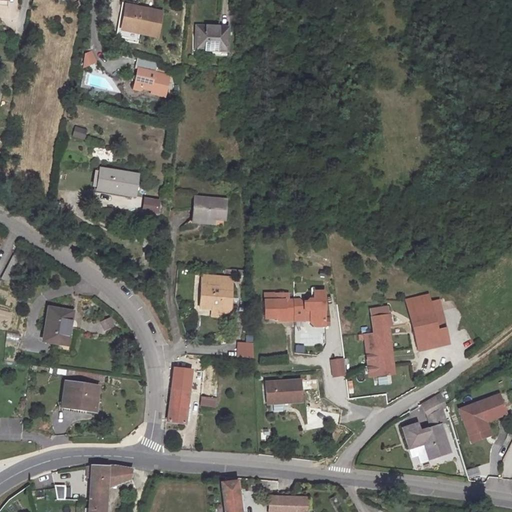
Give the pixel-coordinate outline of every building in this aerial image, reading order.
[(160,36),(165,12),(124,4),(124,6),(121,5),(117,29),(157,37),(157,36),(160,36)] [(228,29),(198,28),(197,51),(228,52),(228,29)] [(84,68),(96,63),(91,50),(79,55),(84,68)] [(158,71),(160,60),(141,56),(139,68),(144,69),(143,73),(136,77),(138,80),(136,90),(145,91),(147,90),(154,91),(153,93),(168,96),(172,75),(158,71)] [(75,126),(71,137),(83,141),(87,130),(75,126)] [(134,195),(138,175),(104,168),(101,188),(134,195)] [(194,196),(192,217),(213,219),(213,218),(224,219),(226,199),(194,196)] [(160,200),(145,197),(143,211),(157,213),(160,200)] [(7,273),(2,282),(12,288),(17,278),(7,273)] [(203,277),(203,284),(233,287),(233,280),(203,277)] [(231,312),(233,287),(203,284),(200,309),(231,312)] [(276,294),(273,294),(273,300),(262,299),(262,317),(274,317),(275,315),(281,315),(281,320),(307,319),(307,322),(311,325),(322,325),(322,292),(312,291),(311,300),(306,300),(304,302),(298,302),(296,300),(286,300),(287,294),(282,294),(281,292),(277,292),(276,294)] [(370,331),(362,332),(358,332),(359,336),(362,336),(365,364),(362,364),(363,371),(366,371),(367,375),(390,372),(385,324),(389,323),(387,304),(367,308),(370,331)] [(80,311),(57,308),(52,341),(73,344),(76,323),(78,324),(80,311)] [(440,309),(410,315),(416,347),(446,342),(440,309)] [(95,323),(98,332),(113,327),(110,318),(95,323)] [(7,333),(6,340),(18,342),(19,335),(7,333)] [(236,342),(236,358),(252,358),(252,342),(236,342)] [(288,355),(260,357),(260,365),(288,364),(288,355)] [(339,355),(327,357),(329,373),(342,371),(339,355)] [(187,378),(170,375),(165,422),(182,424),(187,378)] [(264,400),(283,399),(283,401),(300,400),(299,378),(263,381),(264,400)] [(108,386),(76,381),(72,406),(105,410),(108,386)] [(213,383),(201,382),(199,382),(196,405),(211,406),(213,383)] [(495,393),(456,408),(466,433),(479,429),(474,417),(478,415),(480,420),(485,419),(502,412),(495,393)] [(445,412),(440,398),(420,410),(428,422),(445,412)] [(479,429),(466,433),(468,440),(490,432),(485,419),(480,420),(478,415),(474,417),(479,429)] [(399,426),(405,445),(419,441),(424,456),(445,449),(436,421),(415,428),(413,421),(399,426)] [(419,441),(405,445),(408,455),(414,453),(416,459),(424,456),(419,441)] [(132,476),(132,466),(108,463),(91,463),(88,511),(105,511),(107,484),(132,476)] [(63,481),(52,481),(55,496),(63,496),(63,481)] [(224,511),(241,511),(237,483),(220,483),(221,488),(224,511)] [(275,511),(276,496),(269,496),(268,511),(275,511)] [(276,496),(275,511),(298,511),(299,496),(276,496)] [(299,496),(298,511),(305,511),(306,496),(299,496)]
